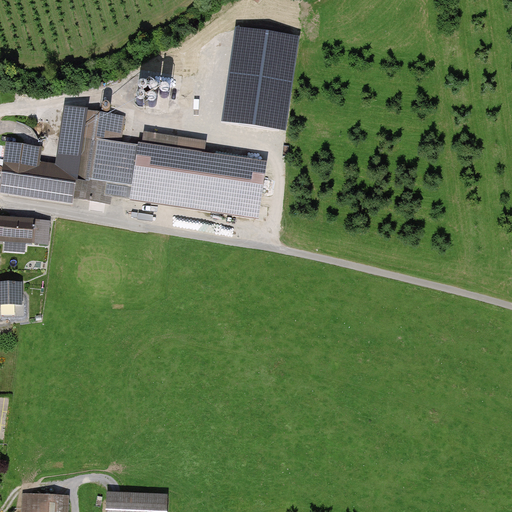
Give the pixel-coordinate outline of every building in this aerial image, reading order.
[(300,35),(236,26),(222,120),(286,130),(300,35)] [(142,88),(143,88),(145,88),(146,88),(148,86),(149,85),(149,83),(148,81),(147,80),(146,79),(144,78),(143,78),(141,79),(140,80),(139,81),(138,83),(138,85),(139,86),(140,87),(142,88)] [(152,90),(154,90),(156,90),(157,90),(158,88),(159,87),(159,85),(159,83),(158,82),(157,81),(155,80),(153,80),(151,81),(150,82),(149,83),(149,85),(149,86),(150,88),(151,89),(152,90)] [(163,92),(164,92),(166,92),(168,91),(169,90),(170,88),(170,87),(170,85),(169,83),(167,82),(165,82),(164,82),(162,82),(161,84),(160,85),(159,87),(160,88),(160,90),(161,91),(163,92)] [(140,100),(141,100),(143,100),(145,99),(146,98),(147,96),(147,94),(146,93),(146,91),(144,90),(142,90),(141,90),(139,90),(138,91),(137,93),(136,94),(136,96),(137,98),(138,99),(140,100)] [(150,101),(152,102),(154,101),(155,101),(157,99),(157,98),(158,96),(157,94),(156,93),(155,92),(153,91),(151,91),(150,92),(148,93),(147,94),(147,96),(147,98),(148,99),(149,100),(150,101)] [(104,111),(106,111),(108,111),(109,110),(110,109),(111,107),(111,106),(111,104),(110,102),(109,101),(107,101),(105,101),(103,101),(102,102),(101,104),(101,105),(101,107),(102,109),(103,110),(104,111)] [(124,118),(66,108),(56,167),(39,165),(42,147),(7,142),(0,187),(0,191),(73,204),(74,199),(111,204),(112,197),(258,219),(267,162),(207,152),(139,142),(122,139),(124,118)] [(47,223),(0,219),(0,242),(45,246),(47,223)] [(21,284),(0,283),(0,303),(21,304),(21,284)] [(165,511),(166,498),(106,495),(104,511),(165,511)] [(65,511),(66,498),(23,496),(21,511),(65,511)]
